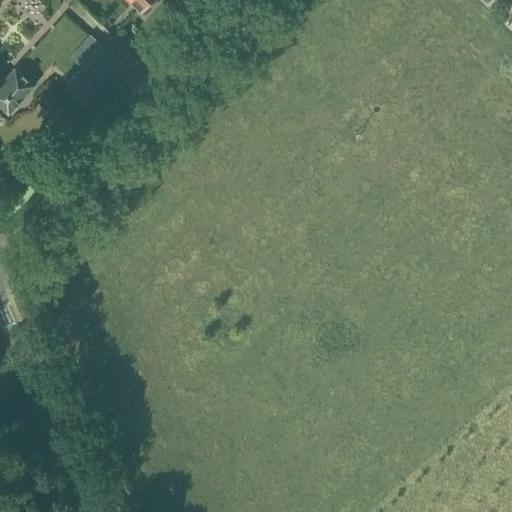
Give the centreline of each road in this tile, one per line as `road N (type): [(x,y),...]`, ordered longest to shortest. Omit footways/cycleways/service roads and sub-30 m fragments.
road 1 (residential): [(0,262),(240,0)]
road 2 (unclassified): [(95,511),(0,299)]
